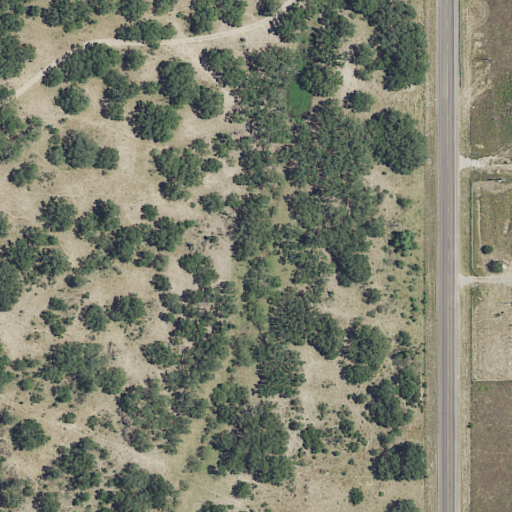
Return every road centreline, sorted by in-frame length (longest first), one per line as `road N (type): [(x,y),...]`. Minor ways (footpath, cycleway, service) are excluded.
road 1 (secondary): [(442,0),(447,511)]
road 2 (residential): [(276,0),(248,17),(107,47),(0,100)]
